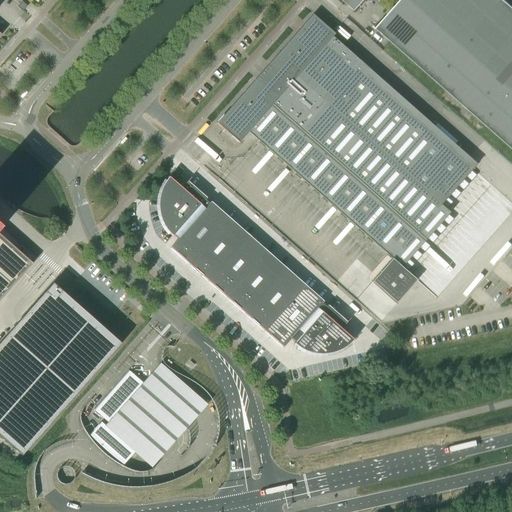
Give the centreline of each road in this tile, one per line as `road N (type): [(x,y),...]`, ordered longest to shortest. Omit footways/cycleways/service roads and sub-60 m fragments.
road 1 (secondary): [(511,437),(269,496)]
road 2 (residential): [(71,174),(236,0)]
road 3 (residential): [(210,349),(95,243),(71,174)]
road 4 (secondary): [(336,511),(511,473)]
road 5 (residential): [(19,127),(122,0)]
road 6 (residential): [(269,496),(253,403),(210,349)]
road 7 (residential): [(210,349),(230,381),(247,500)]
